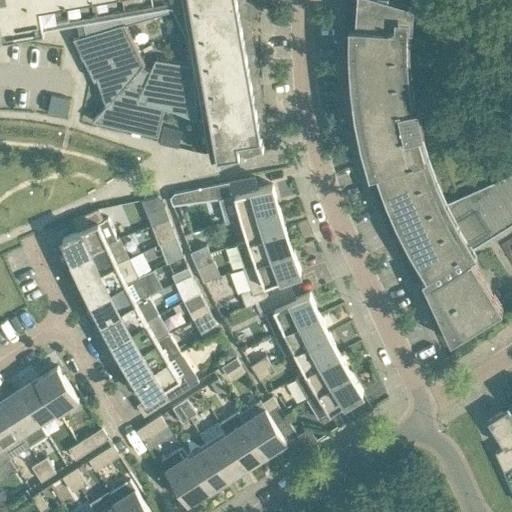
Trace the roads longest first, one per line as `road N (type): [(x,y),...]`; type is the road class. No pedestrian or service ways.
road 1 (residential): [(423,407),(352,252),(316,145),(305,0)]
road 2 (residential): [(270,511),(379,440),(419,433)]
road 3 (residential): [(141,466),(75,364),(66,324)]
